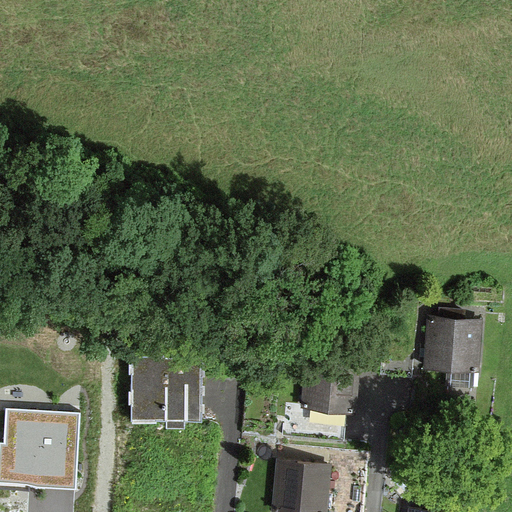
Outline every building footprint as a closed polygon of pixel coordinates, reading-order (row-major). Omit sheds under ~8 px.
[(424,367),(474,371),(478,321),(460,319),(460,310),(439,309),(438,318),(428,317),(424,367)] [(380,372),(410,375),(413,345),(383,342),(380,372)] [(249,358),(265,359),(266,346),(251,345),(249,358)] [(182,420),(200,420),(200,355),(129,355),(129,420),(165,420),(165,409),(182,409),(182,420)] [(301,405),(351,409),(356,360),(306,355),(301,405)] [(82,413),(6,409),(4,443),(0,444),(0,485),(77,490),(82,413)] [(359,511),(365,457),(327,459),(326,465),(277,460),(272,510),(294,511),(359,511)]
